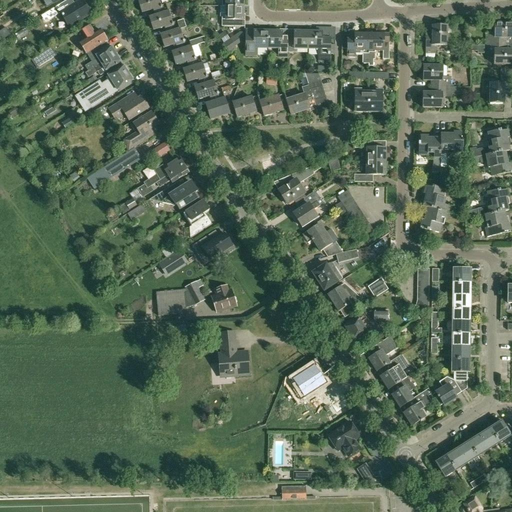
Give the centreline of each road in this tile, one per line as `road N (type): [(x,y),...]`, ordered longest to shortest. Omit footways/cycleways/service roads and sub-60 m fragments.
road 1 (residential): [(403,457),(107,0)]
road 2 (residential): [(498,268),(484,256),(421,256),(405,248),(403,120)]
road 3 (residential): [(379,14),(270,16),(256,0)]
